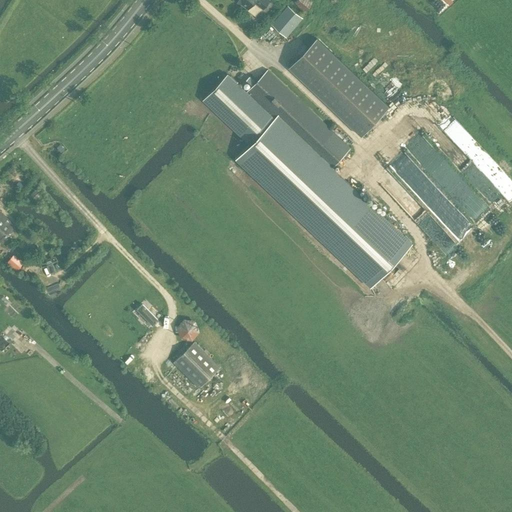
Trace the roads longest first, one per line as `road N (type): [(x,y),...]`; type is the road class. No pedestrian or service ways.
road 1 (primary): [(0,145),(104,49),(144,0)]
road 2 (track): [(511,359),(430,273),(414,234)]
road 3 (track): [(293,511),(199,419)]
